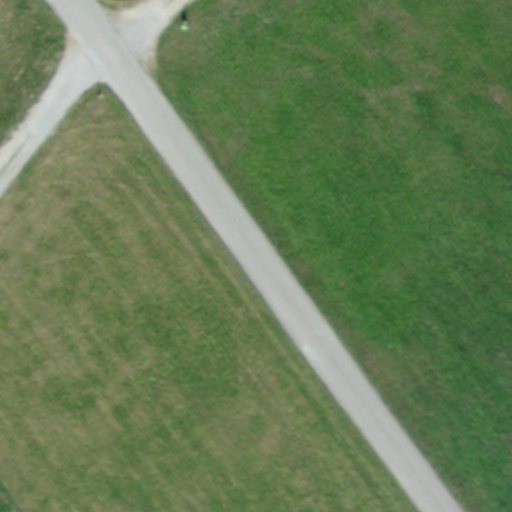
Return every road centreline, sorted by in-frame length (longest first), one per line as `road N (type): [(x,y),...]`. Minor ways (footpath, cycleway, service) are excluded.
road 1 (track): [(454,511),(79,0)]
road 2 (track): [(0,180),(120,54),(191,0)]
